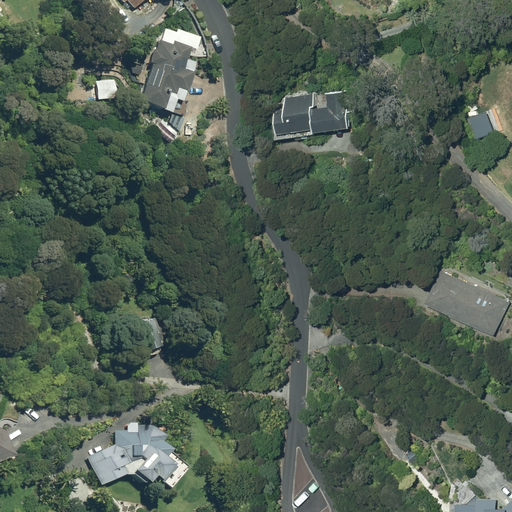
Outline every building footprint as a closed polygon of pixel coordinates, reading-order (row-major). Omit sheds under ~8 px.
[(121,0),(124,3),(126,0),(134,8),(142,0),(121,0)] [(139,99),(168,110),(173,98),(180,101),(183,92),(186,93),(194,71),(191,70),(194,63),(190,61),(191,60),(188,59),(192,46),(174,40),(172,44),(160,40),(139,99)] [(127,70),(140,76),(143,68),(130,62),(127,70)] [(352,101),(350,88),(329,91),(331,105),(319,107),(318,103),(320,103),(318,91),(290,95),(292,106),(283,107),(286,129),(320,125),(320,129),(356,124),(354,110),(357,109),(355,100),(352,101)] [(498,333),(511,304),(511,299),(447,268),(431,300),(455,311),(454,314),(495,334),(496,332),(498,333)] [(137,341),(142,353),(162,346),(160,338),(164,337),(161,328),(157,329),(153,318),(134,325),(140,340),(137,341)] [(85,457),(97,486),(123,475),(132,475),(142,484),(144,481),(147,483),(152,477),(160,483),(175,466),(164,457),(171,449),(161,441),(165,436),(152,425),(136,425),(136,423),(128,423),(124,426),(124,431),(114,431),(113,445),(85,457)] [(0,461),(14,456),(4,431),(0,429),(0,461)] [(408,453),(415,462),(421,458),(415,449),(408,453)] [(41,479),(45,485),(53,478),(49,472),(41,479)] [(511,511),(511,502),(509,506),(501,505),(500,497),(481,497),(481,503),(460,503),(459,511),(511,511)]
